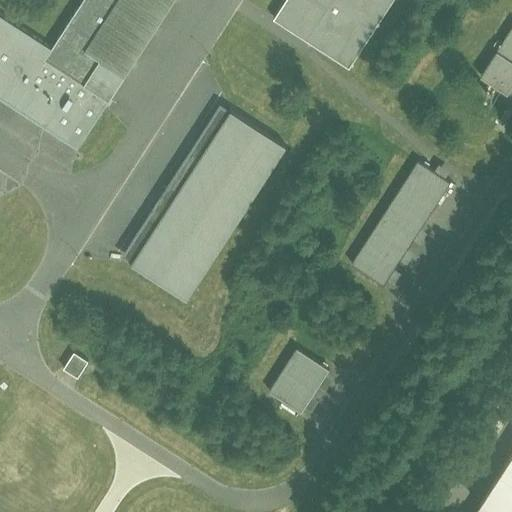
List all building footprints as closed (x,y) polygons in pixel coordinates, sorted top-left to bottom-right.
[(83,0),(53,46),(47,57),(86,83),(87,82),(111,98),(174,0),(83,0)] [(288,0),(275,21),(350,70),(396,0),(288,0)] [(53,46),(0,11),(0,95),(79,147),(111,98),(87,82),(86,83),(47,57),(53,46)] [(511,29),(503,43),(498,40),(495,46),(499,49),(481,77),(509,94),(511,88),(511,29)] [(492,95),(487,91),(484,95),(489,99),(492,95)] [(231,110),(133,263),(188,298),(286,145),(231,110)] [(419,160),(354,262),(387,283),(451,180),(419,160)] [(300,348),(273,390),(304,410),(331,368),(300,348)] [(75,354),(65,371),(79,380),(89,363),(75,354)] [(511,511),(511,455),(481,503),(494,511),(511,511)]
